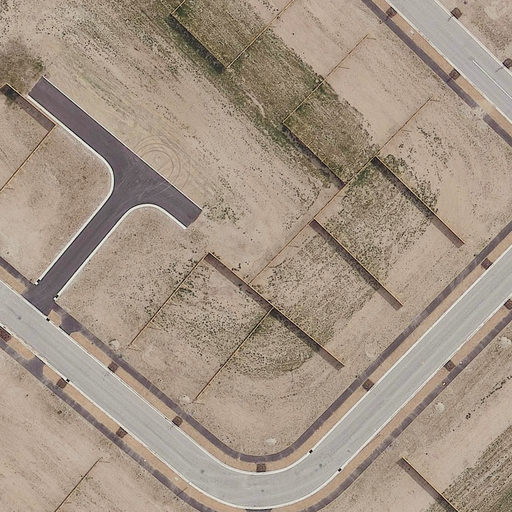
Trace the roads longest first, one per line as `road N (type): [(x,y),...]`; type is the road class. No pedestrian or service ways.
road 1 (residential): [(511,270),(334,455),(283,487),(255,490),(202,471),(0,302)]
road 2 (residential): [(411,0),(511,98)]
